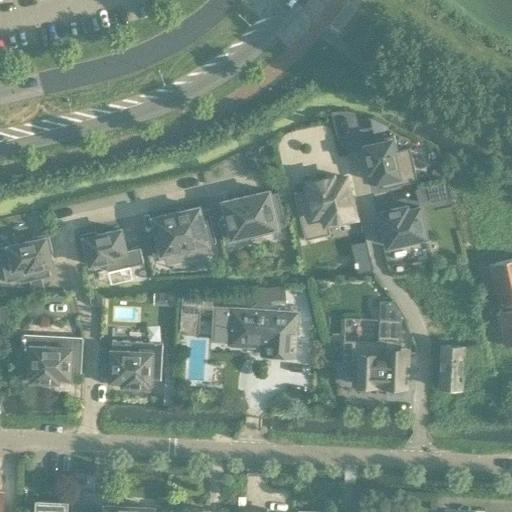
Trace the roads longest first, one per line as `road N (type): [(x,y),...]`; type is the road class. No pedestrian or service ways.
road 1 (residential): [(262,176),(62,224),(90,328),(86,443)]
road 2 (residential): [(511,465),(86,443)]
road 3 (secondary): [(0,151),(178,104),(221,79),(292,0)]
road 4 (secondary): [(227,0),(151,53),(0,92)]
